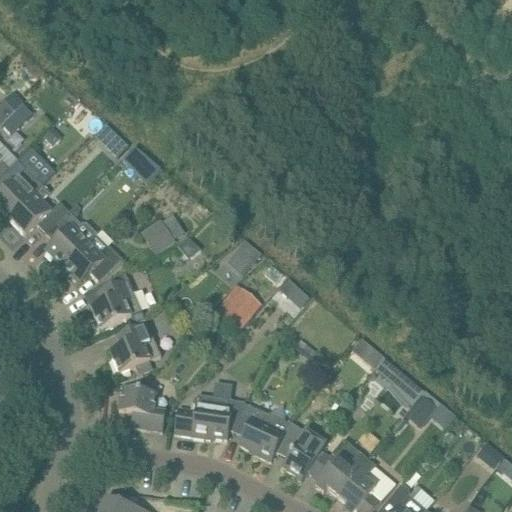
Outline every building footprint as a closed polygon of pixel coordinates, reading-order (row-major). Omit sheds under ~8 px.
[(0,130),(2,128),(15,115),(4,104),(0,108),(0,130)] [(15,115),(2,128),(12,138),(33,118),(23,108),(21,109),(15,115)] [(106,128),(95,140),(110,154),(117,162),(128,150),(129,150),(106,128)] [(18,164),(0,144),(0,181),(10,172),(18,164)] [(0,199),(0,212),(10,223),(44,189),(38,183),(41,180),(29,169),(26,172),(18,164),(10,172),(0,181),(0,192),(3,196),(0,199)] [(152,165),(138,179),(147,188),(162,173),(152,165)] [(113,180),(102,191),(123,210),(133,199),(113,180)] [(37,228),(46,237),(69,214),(60,205),(51,214),(42,204),(50,195),(44,189),(10,223),(26,239),(37,228)] [(56,270),(60,274),(96,238),(97,237),(86,227),(82,228),(69,214),(46,237),(55,246),(46,254),(59,267),(56,270)] [(176,246),(161,223),(142,235),(156,259),(176,246)] [(96,238),(60,274),(64,277),(66,275),(79,288),(90,276),(99,285),(122,263),(109,249),(108,250),(96,238)] [(245,245),(227,267),(243,280),(261,258),(245,245)] [(128,282),(116,287),(98,295),(103,306),(91,311),(101,333),(132,320),(136,328),(146,324),(128,282)] [(289,284),(280,294),(287,300),(296,290),(289,284)] [(263,308),(243,292),(220,319),(241,336),(263,308)] [(275,325),(282,330),(287,324),(267,309),(256,323),(270,333),(275,325)] [(148,327),(135,332),(117,339),(122,350),(110,355),(120,377),(136,371),(139,379),(153,373),(149,365),(160,360),(148,327)] [(362,343),(352,355),(374,372),(383,361),(362,343)] [(386,379),(394,369),(386,362),(378,373),(386,379)] [(229,433),(232,435),(245,408),(246,406),(230,403),(233,389),(215,386),(213,401),(198,398),(195,415),(178,412),(175,437),(215,443),(216,441),(228,443),(229,433)] [(156,398),(143,396),(123,393),(119,416),(133,419),(131,430),(163,435),(166,415),(154,413),(156,398)] [(425,395),(405,419),(421,433),(441,408),(425,395)] [(272,465),(276,456),(289,427),(288,427),(245,408),(232,435),(243,440),(239,448),(250,454),(250,455),(272,465)] [(406,423),(388,443),(404,458),(422,438),(406,423)] [(289,424),(288,427),(289,427),(276,456),(288,462),(283,470),(298,480),(297,482),(302,485),(326,449),(289,424)] [(327,491),(338,500),(367,464),(343,444),(329,461),(325,458),(309,476),(319,484),(315,489),(324,496),(327,491)] [(505,462),(497,472),(502,476),(510,466),(505,462)] [(367,464),(338,500),(348,508),(344,511),(375,511),(396,487),(367,464)] [(425,511),(410,499),(405,505),(394,496),(380,511),(425,511)] [(102,511),(136,511),(107,502),(106,508),(104,507),(102,511)]
